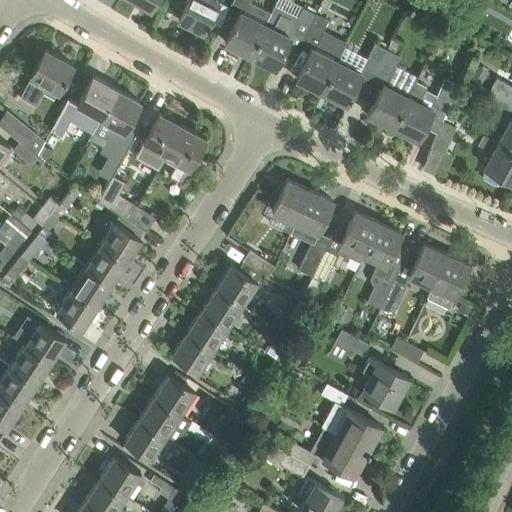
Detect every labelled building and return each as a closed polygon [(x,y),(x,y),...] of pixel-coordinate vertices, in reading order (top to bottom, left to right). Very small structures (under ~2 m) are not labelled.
[(135,0),(150,8),(154,0),(135,0)] [(169,0),(183,7),(178,18),(204,30),(207,23),(208,24),(210,20),(219,25),(229,5),(219,0),(218,0),(169,0)] [(271,11),(270,11),(250,0),(249,0),(232,0),(232,2),(242,7),(225,41),(250,54),(271,11)] [(304,37),(316,13),(303,7),(298,16),(274,3),(270,11),(271,11),(250,54),(275,66),(292,32),(304,37)] [(328,19),(316,13),(304,37),(314,43),(296,77),(321,90),(336,60),(344,45),(321,33),(328,19)] [(375,43),(362,67),(374,74),(387,49),(375,43)] [(58,90),(73,63),(45,48),(30,75),(31,75),(20,95),(34,103),(38,96),(40,97),(47,84),(58,90)] [(399,55),(387,49),(374,74),(386,80),(399,55)] [(361,72),(336,60),(321,90),(346,102),(361,72)] [(478,63),(470,77),(481,83),(489,69),(478,63)] [(68,98),(51,129),(60,134),(69,119),(80,126),(92,132),(100,117),(117,87),(93,75),(77,103),(68,98)] [(511,84),(497,76),(490,89),(511,101),(511,84)] [(444,78),(432,104),(445,110),(457,84),(444,78)] [(415,80),(407,96),(408,96),(392,126),(417,138),(433,108),(418,101),(426,86),(415,80)] [(383,83),(367,113),(392,126),(408,96),(407,96),(383,83)] [(92,132),(89,137),(103,145),(100,150),(108,154),(119,161),(136,131),(126,125),(129,120),(140,100),(117,87),(100,117),(92,132)] [(511,105),(511,101),(490,89),(483,100),(507,114),(511,105)] [(36,154),(45,138),(34,130),(8,108),(0,118),(0,122),(20,139),(19,140),(36,154)] [(166,155),(183,124),(159,111),(134,156),(146,162),(153,148),(166,155)] [(511,116),(498,141),(511,148),(511,116)] [(429,146),(444,152),(455,127),(441,120),(429,146)] [(206,137),(183,124),(166,155),(177,161),(169,174),(181,181),(189,166),(189,167),(206,137)] [(477,142),(493,151),(485,165),(487,166),(485,170),(483,173),(484,177),(487,180),(490,182),(493,183),(497,184),(501,183),(503,180),(504,176),(511,180),(511,148),(498,141),(483,132),(477,142)] [(0,155),(10,144),(0,135),(0,155)] [(36,154),(19,140),(13,148),(31,162),(37,154),(36,154)] [(125,182),(111,175),(109,179),(98,199),(122,215),(131,201),(119,193),(125,182)] [(295,220),(310,189),(287,178),(272,209),(295,220)] [(75,181),(59,200),(52,208),(60,216),(67,206),(82,188),(75,181)] [(318,231),(333,200),(310,189),(295,220),(318,231)] [(52,208),(59,200),(50,193),(42,203),(50,211),(52,208)] [(154,217),(131,201),(122,215),(146,231),(154,217)] [(42,223),(50,211),(42,203),(32,216),(35,218),(31,224),(25,219),(23,223),(32,230),(39,221),(42,223)] [(18,205),(12,213),(19,219),(25,210),(18,205)] [(49,229),(60,216),(52,208),(50,211),(42,223),(44,225),(39,231),(47,238),(49,240),(55,233),(49,229)] [(363,253),(378,221),(355,210),(340,242),(335,253),(324,248),(311,275),(324,281),(332,262),(337,264),(341,263),(343,256),(345,257),(346,257),(348,256),(349,255),(360,260),(364,253),(363,253)] [(32,230),(23,223),(10,213),(0,225),(0,238),(6,243),(14,250),(23,239),(24,239),(32,230)] [(127,260),(141,238),(115,220),(101,243),(127,260)] [(380,307),(407,248),(397,243),(402,232),(378,221),(363,253),(364,253),(378,260),(373,272),(370,277),(372,283),(375,284),(367,301),(380,307)] [(29,260),(47,238),(39,231),(22,252),(29,260)] [(311,275),(324,248),(311,241),(298,269),(311,275)] [(431,285),(447,253),(423,242),(418,253),(407,248),(380,307),(392,313),(405,286),(404,285),(406,280),(410,282),(413,277),(431,285)] [(0,257),(5,261),(14,250),(6,243),(0,250),(0,257)] [(112,282),(127,260),(101,243),(86,265),(112,282)] [(242,259),(244,260),(264,274),(267,276),(277,261),(252,245),(242,259)] [(9,285),(29,260),(22,252),(0,278),(9,285)] [(447,253),(431,285),(426,296),(450,307),(470,264),(447,253)] [(242,302),(257,280),(259,281),(264,274),(244,260),(239,268),(231,263),(216,285),(242,302)] [(112,282),(86,265),(71,288),(97,305),(112,282)] [(228,325),(242,302),(216,285),(201,307),(228,325)] [(97,305),(71,288),(56,310),(82,327),(97,305)] [(460,300),(456,308),(469,314),(473,306),(460,300)] [(313,318),(320,308),(309,301),(303,311),(313,318)] [(213,347),(228,325),(201,307),(186,330),(213,347)] [(343,310),(339,323),(364,333),(369,320),(343,310)] [(289,315),(281,327),(290,333),(298,321),(289,315)] [(51,360),(66,338),(39,320),(24,343),(51,360)] [(281,327),(273,339),(283,346),(290,333),(281,327)] [(369,342),(342,327),(335,339),(363,354),(369,342)] [(198,370),(213,347),(186,330),(172,352),(198,370)] [(397,335),(390,346),(417,361),(423,349),(397,335)] [(36,383),(51,360),(24,343),(9,365),(36,383)] [(369,355),(354,383),(393,404),(408,376),(369,355)] [(257,376),(263,365),(254,359),(247,370),(257,376)] [(36,383),(9,365),(0,379),(0,390),(21,405),(36,383)] [(249,388),(257,376),(247,370),(239,382),(249,388)] [(195,389),(168,372),(154,394),(180,411),(195,389)] [(381,425),(349,407),(342,403),(347,393),(326,382),(320,393),(336,401),(324,424),(368,449),(381,425)] [(21,405),(0,390),(0,423),(6,427),(21,405)] [(165,434),(180,411),(154,394),(139,416),(165,434)] [(150,456),(165,434),(139,416),(124,439),(150,456)] [(219,436),(226,423),(218,418),(211,430),(215,433),(219,436)] [(368,449),(324,424),(310,449),(295,441),(289,451),(310,463),(315,453),(354,474),(368,449)] [(208,463),(223,438),(219,436),(215,433),(200,457),(208,463)] [(310,463),(289,451),(278,445),(271,457),(304,475),(310,463)] [(125,493),(140,471),(114,454),(99,476),(125,493)] [(202,474),(208,463),(200,457),(193,468),(202,474)] [(189,468),(181,483),(192,490),(201,475),(189,468)] [(306,511),(333,511),(343,495),(308,475),(299,491),(305,495),(298,507),(306,511)] [(104,511),(113,511),(125,493),(99,476),(85,499),(104,511)] [(174,507),(183,491),(176,487),(166,502),(174,507)] [(266,487),(260,498),(278,509),(285,497),(266,487)] [(104,511),(85,499),(75,511),(104,511)] [(170,511),(174,507),(166,502),(159,511),(170,511)] [(280,511),(263,503),(258,511),(280,511)]
